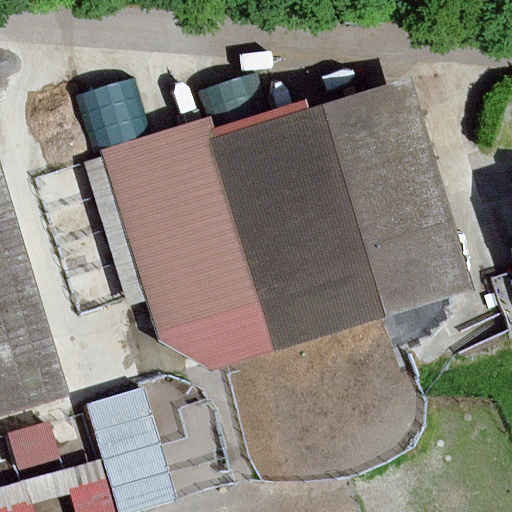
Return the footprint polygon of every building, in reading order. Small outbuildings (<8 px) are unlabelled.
[(84,85),(100,140),(151,125),(135,70),(84,85)] [(206,120),(107,150),(178,379),(469,290),(405,83),(213,142),(206,120)] [(0,408),(63,390),(0,181),(0,408)] [(117,511),(120,511),(175,501),(150,381),(92,392),(117,511)] [(18,461),(65,449),(55,411),(9,423),(18,461)] [(118,511),(100,448),(0,476),(0,511),(46,511),(41,494),(72,485),(79,511),(118,511)]
